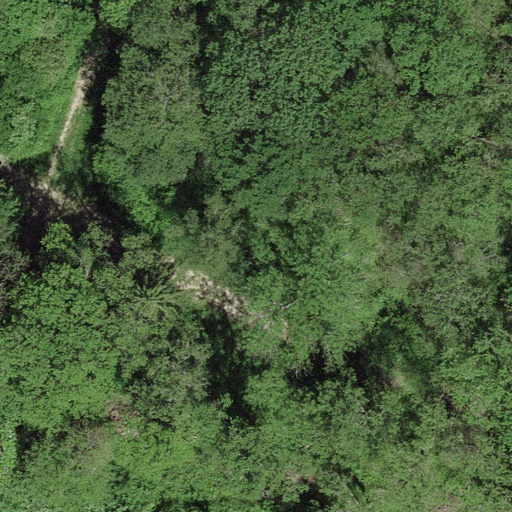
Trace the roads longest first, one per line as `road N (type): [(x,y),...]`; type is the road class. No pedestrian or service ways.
road 1 (track): [(0,167),(359,357),(511,413)]
road 2 (track): [(114,0),(0,273)]
